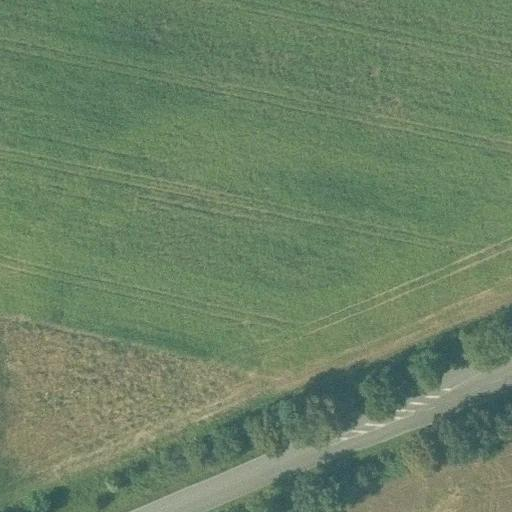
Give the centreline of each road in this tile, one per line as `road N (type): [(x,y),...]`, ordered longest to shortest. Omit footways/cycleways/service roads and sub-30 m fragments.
road 1 (primary): [(511,350),(285,461)]
road 2 (primary): [(285,461),(511,380)]
road 3 (primary): [(164,511),(285,461)]
